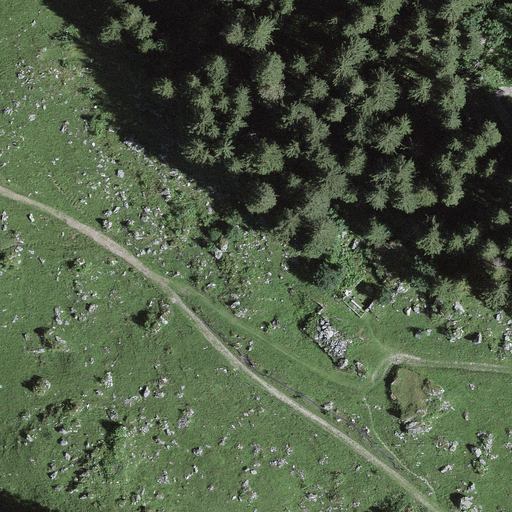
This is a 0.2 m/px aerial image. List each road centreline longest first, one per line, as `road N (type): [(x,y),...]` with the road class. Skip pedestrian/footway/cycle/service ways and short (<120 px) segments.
road 1 (track): [(150,275),(247,369),(444,511)]
road 2 (track): [(150,275),(63,215),(0,189)]
